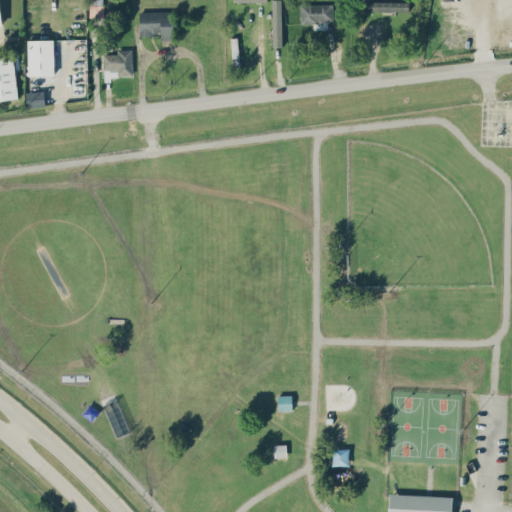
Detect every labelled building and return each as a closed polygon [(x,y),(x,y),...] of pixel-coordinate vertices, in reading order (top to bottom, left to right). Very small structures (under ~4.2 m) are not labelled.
[(282,46),(280,0),(271,0),(272,46),(282,46)] [(365,11),(409,10),(409,1),(365,1),(365,11)] [(333,21),(332,3),(300,5),(301,23),(333,21)] [(173,11),(139,11),(139,35),(159,34),(160,39),(173,39),(173,11)] [(27,40),(28,75),(54,75),(53,39),(27,40)] [(103,54),(103,70),(117,69),(117,75),(132,75),(132,49),(117,49),(117,53),(103,54)] [(0,99),(18,98),(12,53),(0,54),(0,99)] [(26,106),(44,105),(44,90),(26,91),(26,106)] [(386,511),(387,494),(450,496),(449,511),(386,511)]
